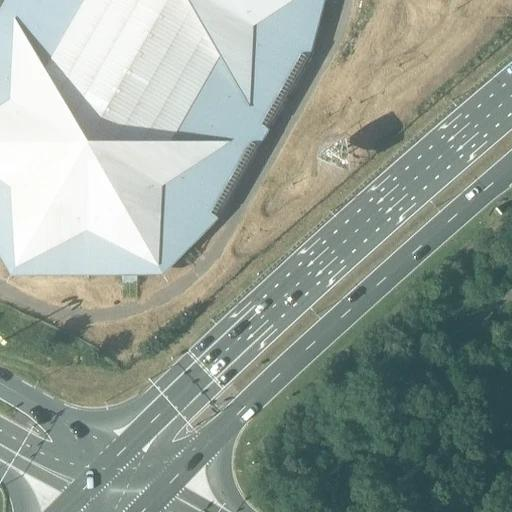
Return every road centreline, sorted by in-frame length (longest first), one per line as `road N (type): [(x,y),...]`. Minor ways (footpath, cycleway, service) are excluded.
road 1 (trunk): [(511,97),(119,456)]
road 2 (trunk): [(170,485),(302,353),(511,167)]
road 3 (secondary): [(119,456),(0,387)]
